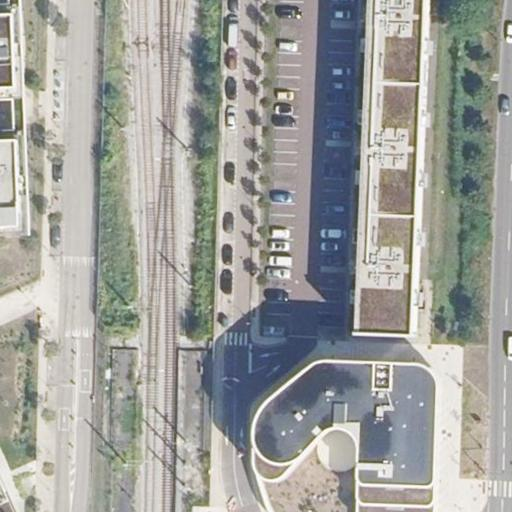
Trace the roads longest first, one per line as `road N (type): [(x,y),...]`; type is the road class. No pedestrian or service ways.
road 1 (residential): [(84,0),(70,511)]
road 2 (primary): [(511,222),(502,511)]
road 3 (unknown): [(295,348),(437,365)]
